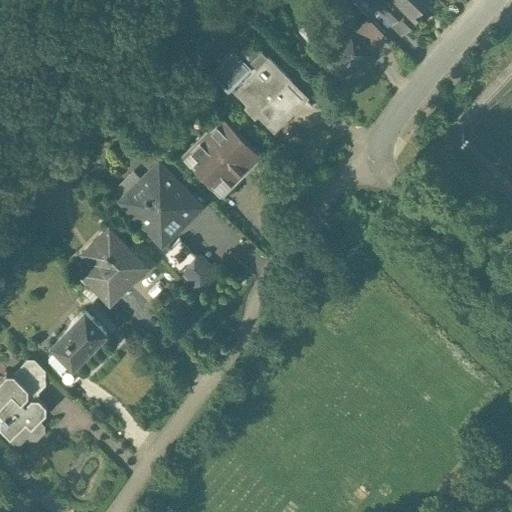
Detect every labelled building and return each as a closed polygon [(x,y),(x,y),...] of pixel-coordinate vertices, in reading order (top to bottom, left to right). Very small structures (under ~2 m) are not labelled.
[(353,0),(371,16),(379,8),(371,0),(353,0)] [(422,0),(371,0),(379,8),(402,30),(416,15),(412,11),(422,0)] [(384,33),(368,14),(352,28),(369,47),(384,33)] [(351,26),(321,53),(340,75),(371,49),(369,47),(352,28),(351,26)] [(291,74),(268,50),(267,51),(261,45),(249,57),(255,62),(243,75),(239,72),(249,62),(233,47),(212,69),(228,84),(230,82),(247,99),(245,102),(254,111),(257,109),(274,125),(304,94),(287,77),(291,74)] [(94,84),(62,120),(71,128),(103,92),(94,84)] [(261,150),(221,111),(182,151),(222,190),(261,150)] [(137,173),(155,155),(148,148),(130,166),(137,173)] [(198,201),(159,162),(123,198),(162,237),(163,236),(198,201)] [(145,261),(108,225),(93,240),(102,248),(80,271),(89,279),(83,286),(92,295),(98,288),(109,298),(145,261)] [(179,237),(171,245),(163,236),(162,237),(153,246),(179,271),(196,253),(179,237)] [(84,307),(50,342),(55,347),(48,354),(60,365),(67,359),(72,363),(73,363),(106,328),(84,307)] [(45,367),(34,356),(27,357),(13,371),(31,388),(45,374),(45,367)] [(72,363),(67,359),(60,365),(56,369),(70,383),(82,372),(73,363),(72,363)] [(31,388),(13,371),(6,371),(0,376),(0,410),(3,413),(0,415),(0,424),(12,436),(19,436),(45,409),(45,402),(38,395),(31,395),(27,392),(31,388)]
